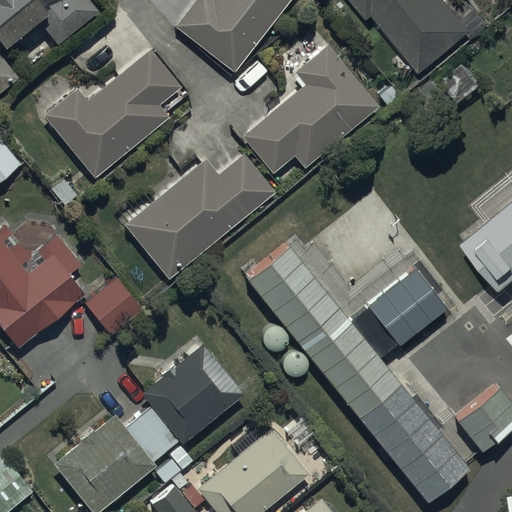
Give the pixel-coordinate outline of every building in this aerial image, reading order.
[(0,0),(0,84),(16,72),(0,51),(0,42),(10,35),(14,40),(40,21),(53,38),(96,6),(91,0),(0,0)] [(268,40),(281,23),(273,15),(283,0),(185,0),(170,20),(232,68),(258,33),(268,40)] [(354,0),(365,14),(370,10),(418,67),(466,27),(473,35),(490,20),(474,1),(460,12),(450,0),(354,0)] [(376,100),(325,38),(286,70),(297,83),(238,131),(269,169),(291,151),(300,163),(376,100)] [(75,82),(41,109),(91,173),(166,113),(156,100),(179,81),(149,43),(84,94),(75,82)] [(0,174),(19,160),(0,135),(0,174)] [(203,153),(121,218),(165,274),(273,189),(240,147),(215,167),(203,153)] [(511,187),(458,232),(497,280),(511,267),(511,187)] [(0,234),(0,321),(15,340),(82,287),(67,268),(78,259),(54,229),(41,239),(47,247),(24,265),(0,234)] [(244,277),(424,498),(467,464),(378,354),(395,340),(397,342),(444,304),(412,265),(347,317),(287,242),(244,277)] [(113,271),(80,296),(108,332),(141,306),(113,271)] [(260,335),(260,336),(261,339),(261,340),(262,341),(263,341),(263,342),(264,343),(265,344),(266,344),(267,345),(268,345),(269,346),(270,346),(272,346),(273,346),(274,346),(275,346),(276,346),(277,345),(278,345),(279,344),(280,344),(281,343),(282,342),(283,342),(283,341),(284,340),(285,339),(285,338),(285,336),(286,335),(286,334),(286,333),(286,332),(286,331),(285,330),(285,329),(285,327),(284,326),(283,325),(282,324),(281,323),(280,322),(279,322),(278,321),(277,321),(276,320),(275,320),(274,320),(273,320),(272,320),(270,320),(269,320),(268,321),(267,321),(266,322),(265,322),(264,323),(263,324),(263,325),(262,325),(261,326),(261,327),(260,329),(260,330),(260,331),(260,332),(259,333),(259,334),(260,335)] [(109,405),(48,457),(90,509),(153,458),(152,457),(176,437),(178,439),(239,389),(197,338),(137,388),(147,400),(122,420),(109,405)] [(280,363),(280,364),(282,367),(283,368),(284,369),(285,370),(286,370),(287,371),(288,371),(289,372),(290,372),(291,372),(292,372),(294,372),(295,372),(296,372),(297,371),(298,371),(299,370),(300,370),(301,369),(302,368),(303,367),(303,366),(304,365),(305,364),(305,363),(305,362),(306,361),(306,360),(306,359),(306,358),(306,356),(305,355),(305,354),(304,353),(304,352),(303,351),(303,350),(302,349),(301,348),(300,348),(299,347),(298,347),(297,346),(296,346),(295,346),(294,345),(292,345),(291,345),(290,346),(289,346),(288,346),(287,347),(286,347),(285,348),(284,348),(283,349),(282,350),(281,351),(281,352),(280,353),(280,354),(279,355),(279,356),(279,358),(279,359),(279,360),(279,361),(280,362),(280,363)] [(511,402),(496,383),(454,416),(478,446),(511,418),(511,402)] [(276,432),(269,423),(259,431),(252,422),(228,441),(234,449),(193,482),(213,507),(206,511),(251,511),(306,469),(289,448),(313,429),(300,413),(276,432)] [(4,451),(0,454),(0,508),(30,486),(4,451)] [(170,478),(147,496),(158,511),(198,511),(191,503),(202,495),(189,479),(177,487),(170,478)] [(318,491),(292,511),(340,511),(332,502),(329,504),(318,491)]
